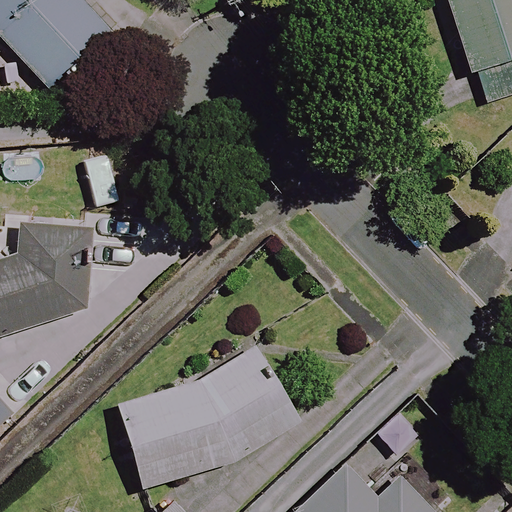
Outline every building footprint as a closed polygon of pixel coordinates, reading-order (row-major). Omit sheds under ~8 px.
[(108,34),(76,0),(0,0),(0,38),(46,90),(108,34)] [(511,60),(511,0),(444,0),(467,74),(511,60)] [(117,152),(76,151),(75,182),(116,183),(117,152)] [(84,232),(21,228),(13,261),(0,264),(0,338),(80,311),(84,250),(83,249),(84,232)] [(190,381),(113,407),(138,492),(232,463),(299,423),(252,344),(190,381)] [(0,426),(11,417),(0,405),(0,426)] [(426,511),(368,449),(300,511),(426,511)] [(182,511),(174,503),(163,511),(182,511)]
